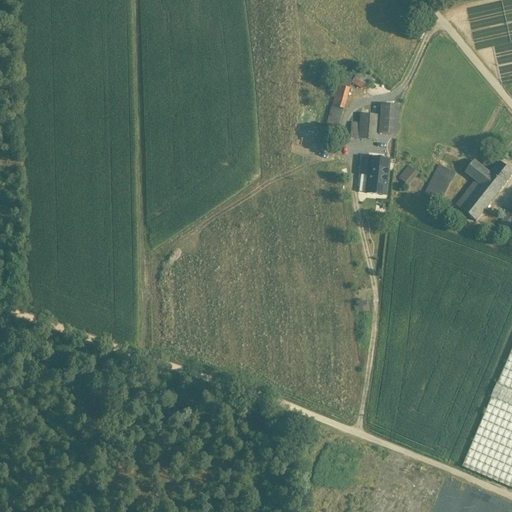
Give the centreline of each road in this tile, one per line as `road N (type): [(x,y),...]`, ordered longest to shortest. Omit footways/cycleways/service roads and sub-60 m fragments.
road 1 (unclassified): [(24,317),(297,412),(511,499)]
road 2 (track): [(445,24),(396,93),(348,115),(343,128),(358,193)]
